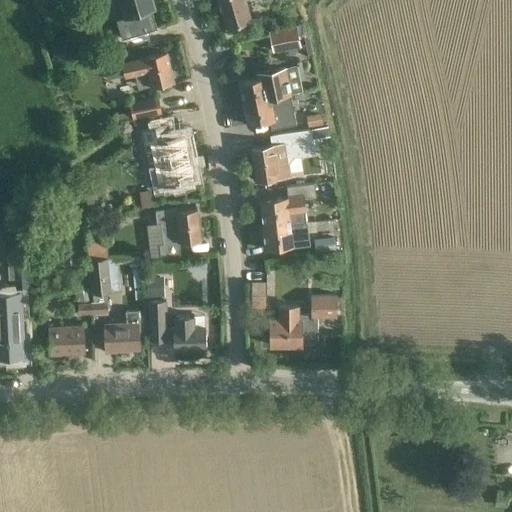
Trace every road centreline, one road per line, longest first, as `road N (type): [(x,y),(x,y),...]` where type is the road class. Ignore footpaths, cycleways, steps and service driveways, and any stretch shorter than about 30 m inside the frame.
road 1 (unclassified): [(238,384),(231,228),(181,0)]
road 2 (unclassified): [(511,395),(238,384)]
road 3 (unclassified): [(238,384),(0,396)]
